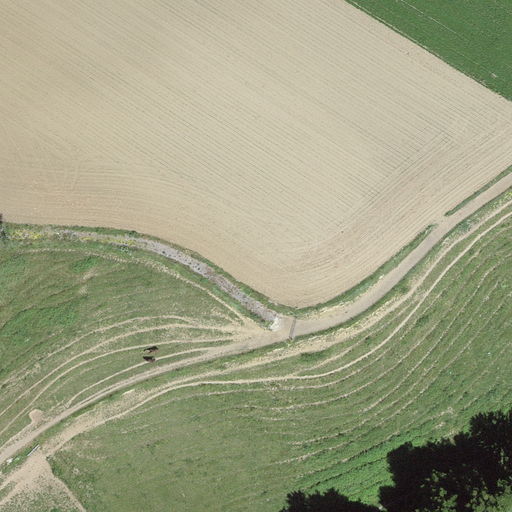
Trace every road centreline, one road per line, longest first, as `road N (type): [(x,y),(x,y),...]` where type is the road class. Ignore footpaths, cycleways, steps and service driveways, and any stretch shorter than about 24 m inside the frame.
road 1 (track): [(7,235),(116,237),(171,249),(299,328),(351,316),(467,207),(511,176)]
road 2 (track): [(0,462),(35,432),(143,378),(299,328)]
